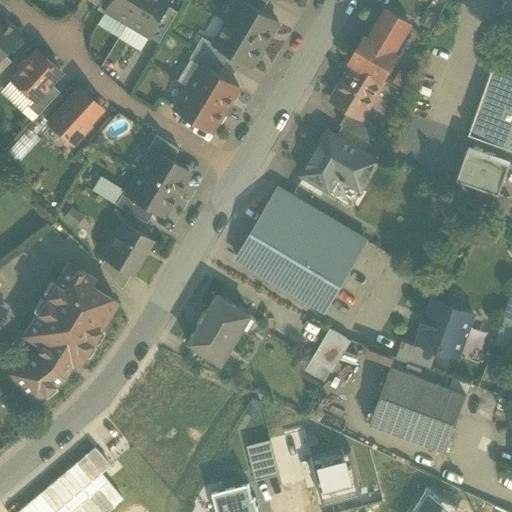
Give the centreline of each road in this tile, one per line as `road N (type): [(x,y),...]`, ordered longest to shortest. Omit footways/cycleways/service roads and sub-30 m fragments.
road 1 (residential): [(239,175),(129,360),(79,419),(0,485)]
road 2 (residential): [(239,175),(125,106),(0,2)]
road 3 (residential): [(344,0),(239,175)]
